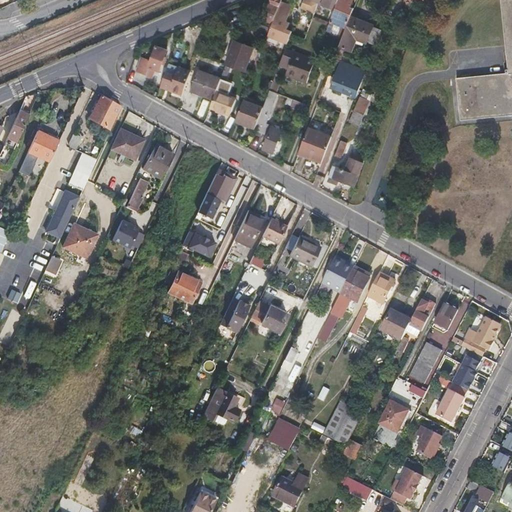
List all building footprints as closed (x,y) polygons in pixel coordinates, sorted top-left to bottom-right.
[(271,0),(262,24),(270,28),(280,0),(271,0)] [(313,0),(312,0),(303,0),(301,6),(316,12),(319,3),(313,0)] [(313,0),(319,3),(335,9),(338,0),(313,0)] [(338,0),(335,9),(330,22),(329,24),(346,30),(351,17),(353,11),(349,9),(352,0),(338,0)] [(511,0),(502,0),(506,34),(511,33),(511,0)] [(272,28),(269,34),(266,42),(276,45),(279,39),(287,42),(291,31),(287,29),(289,22),(286,21),(292,6),(282,2),(272,28)] [(389,13),(385,25),(392,27),(396,15),(389,13)] [(351,17),(346,30),(344,33),(367,42),(367,41),(372,30),(373,25),(351,17)] [(262,24),(256,22),(254,28),(269,34),(272,28),(270,28),(262,24)] [(380,33),(372,30),(367,41),(375,44),(380,33)] [(235,41),(226,65),(227,65),(244,71),(252,48),(235,41)] [(342,41),(337,53),(343,55),(347,43),(342,41)] [(148,68),(153,70),(159,72),(166,49),(157,45),(151,61),(142,58),(138,71),(146,74),(148,68)] [(295,52),(286,75),(307,82),(315,60),(295,52)] [(511,63),(509,64),(509,73),(458,79),(462,119),(511,114),(511,63)] [(221,77),(227,79),(231,69),(225,67),(221,77)] [(270,90),(276,92),(285,70),(279,67),(270,90)] [(166,72),(161,86),(183,94),(190,73),(178,68),(175,75),(166,72)] [(214,98),(216,92),(221,79),(198,70),(191,89),(214,98)] [(331,87),(357,97),(361,86),(335,77),(331,87)] [(255,128),(255,131),(262,133),(278,93),(276,92),(270,90),(263,108),(255,128)] [(214,98),(211,107),(229,114),(235,99),(216,92),(214,98)] [(118,112),(120,106),(110,100),(102,96),(90,118),(109,130),(118,112)] [(244,100),(236,121),(255,128),(263,108),(244,100)] [(358,104),(350,123),(360,126),(367,108),(358,104)] [(29,116),(19,112),(2,150),(11,155),(29,116)] [(272,128),(263,149),(272,153),(281,132),(272,128)] [(309,128),(299,152),(322,161),(331,137),(309,128)] [(120,129),(111,149),(134,160),(143,140),(120,129)] [(28,152),(49,162),(58,142),(37,132),(28,152)] [(73,135),(70,143),(77,147),(81,139),(73,135)] [(341,141),(335,156),(341,158),(346,143),(341,141)] [(151,155),(143,169),(160,178),(173,154),(156,146),(151,155)] [(334,166),(328,181),(337,184),(339,180),(354,185),(363,162),(351,158),(346,170),(334,166)] [(68,184),(83,191),(93,169),(79,162),(68,184)] [(226,177),(217,172),(207,194),(217,199),(223,202),(225,203),(236,179),(227,174),(226,177)] [(136,188),(127,207),(136,212),(143,197),(141,196),(147,183),(140,179),(136,188)] [(50,223),(44,237),(57,243),(78,198),(65,192),(50,223)] [(207,194),(198,212),(214,220),(223,202),(217,199),(207,194)] [(247,214),(234,240),(251,248),(263,222),(247,214)] [(287,227),(271,219),(263,237),(279,244),(287,227)] [(131,246),(138,249),(144,235),(138,232),(139,229),(122,220),(113,240),(130,249),(131,246)] [(75,225),(63,248),(86,259),(97,236),(75,225)] [(0,251),(2,252),(10,231),(0,227),(0,251)] [(189,232),(183,245),(207,257),(213,243),(189,232)] [(299,237),(290,256),(300,260),(312,266),(321,248),(299,237)] [(249,264),(262,270),(265,261),(252,255),(249,264)] [(341,294),(355,267),(336,257),(322,284),(341,294)] [(44,273),(54,278),(61,263),(51,258),(44,273)] [(372,275),(355,266),(355,267),(341,294),(320,335),(327,338),(328,338),(338,317),(341,319),(351,299),(358,303),(372,275)] [(178,272),(169,292),(191,303),(200,282),(178,272)] [(380,273),(368,297),(383,304),(395,280),(380,273)] [(299,275),(296,285),(306,288),(309,278),(299,275)] [(7,299),(17,303),(21,294),(11,290),(7,299)] [(409,326),(422,332),(435,307),(430,305),(431,303),(431,302),(424,298),(412,321),(409,326)] [(227,311),(220,325),(236,333),(249,305),(240,301),(233,314),(227,311)] [(251,318),(279,332),(287,315),(271,306),(259,301),(251,318)] [(445,303),(435,323),(448,330),(458,310),(445,303)] [(360,307),(351,333),(357,336),(367,309),(360,307)] [(403,337),(406,333),(409,326),(412,321),(392,311),(382,330),(402,340),(403,337)] [(456,317),(450,332),(455,334),(462,319),(456,317)] [(471,349),(484,356),(487,349),(491,351),(495,342),(494,341),(492,341),(494,336),(496,337),(500,329),(499,323),(487,317),(479,333),(471,329),(466,338),(473,341),(470,348),(471,349)] [(406,333),(418,340),(422,332),(409,326),(406,333)] [(320,335),(316,345),(322,348),(327,338),(320,335)] [(402,340),(398,348),(402,350),(407,339),(403,337),(402,340)] [(428,343),(410,377),(425,384),(442,350),(428,343)] [(209,347),(176,416),(184,420),(209,369),(216,372),(218,368),(211,365),(218,352),(209,347)] [(290,348),(284,361),(291,364),(297,351),(290,348)] [(471,349),(454,382),(455,383),(460,385),(468,390),(469,390),(479,372),(476,371),(484,356),(471,349)] [(305,364),(304,366),(307,368),(302,378),(312,383),(323,361),(314,356),(312,359),(309,357),(305,364)] [(444,357),(438,370),(444,373),(451,361),(444,357)] [(450,423),(451,424),(465,398),(465,397),(468,390),(460,385),(455,383),(451,390),(450,390),(437,416),(450,423)] [(410,391),(423,398),(426,392),(413,385),(410,391)] [(201,403),(207,406),(215,390),(209,387),(201,403)] [(318,399),(324,402),(329,389),(322,387),(318,399)] [(226,392),(216,413),(233,421),(239,410),(233,407),(238,398),(226,392)] [(271,411),(280,415),(285,403),(275,399),(271,411)] [(341,402),(325,434),(346,445),(362,413),(341,402)] [(391,402),(380,423),(397,432),(408,411),(391,402)] [(277,420),(267,440),(289,451),(295,439),(299,431),(277,420)] [(313,423),(311,429),(323,433),(325,427),(313,423)] [(437,447),(439,444),(443,436),(422,425),(416,437),(423,441),(416,454),(431,462),(439,448),(437,447)] [(511,451),(511,434),(509,433),(502,447),(511,451)] [(322,435),(319,441),(325,444),(328,438),(322,435)] [(346,447),(344,453),(356,459),(363,446),(351,439),(346,447)] [(257,440),(248,457),(268,467),(277,450),(257,440)] [(505,473),(511,459),(499,452),(492,466),(505,473)] [(271,469),(277,471),(282,460),(276,457),(271,469)] [(394,490),(390,498),(404,506),(407,498),(410,500),(419,486),(418,485),(423,476),(409,469),(402,481),(397,479),(392,489),(394,490)] [(265,495),(272,480),(258,474),(251,488),(265,495)] [(283,478),(274,496),(294,507),(308,478),(299,474),(294,484),(283,478)] [(348,476),(342,488),(367,501),(372,489),(367,487),(348,476)] [(511,482),(502,502),(511,506),(511,504),(511,482)] [(489,503),(494,493),(481,486),(475,496),(489,503)] [(201,490),(200,492),(216,500),(217,498),(201,490)] [(200,492),(190,511),(210,511),(216,500),(200,492)] [(69,511),(77,511),(80,505),(62,497),(58,507),(69,511)]
